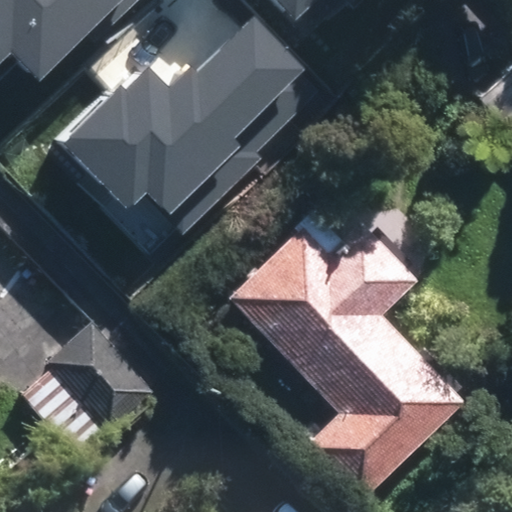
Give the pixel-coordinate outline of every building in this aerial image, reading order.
[(0,0),(0,45),(22,68),(93,0),(0,0)] [(263,0),(276,13),(289,0),(263,0)] [(113,199),(127,187),(175,237),(261,155),(254,147),(318,86),(236,1),(158,75),(135,51),(49,132),(113,199)] [(296,228),(223,295),(330,410),(294,444),(349,503),(458,401),(375,313),(410,280),(351,217),(316,249),(296,228)] [(161,406),(90,321),(43,359),(49,366),(17,393),(82,471),(161,406)]
